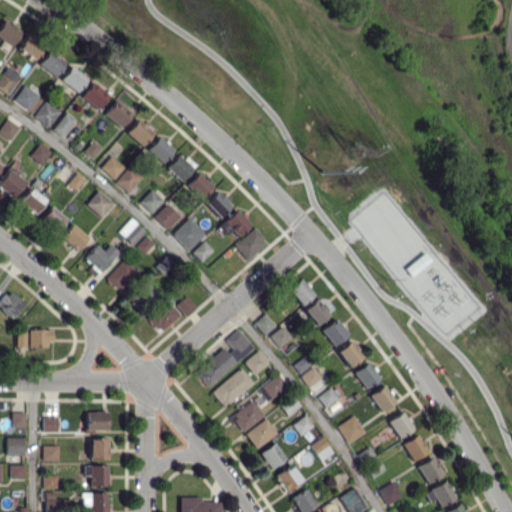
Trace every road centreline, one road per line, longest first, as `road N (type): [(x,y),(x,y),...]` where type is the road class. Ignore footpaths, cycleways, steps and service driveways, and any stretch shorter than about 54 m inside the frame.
road 1 (residential): [(507,511),(406,351),(311,240),(104,40),(40,0)]
road 2 (residential): [(0,237),(144,381),(245,511)]
road 3 (residential): [(144,381),(311,240)]
road 4 (residential): [(0,379),(144,381)]
road 5 (residential): [(144,381),(142,511)]
